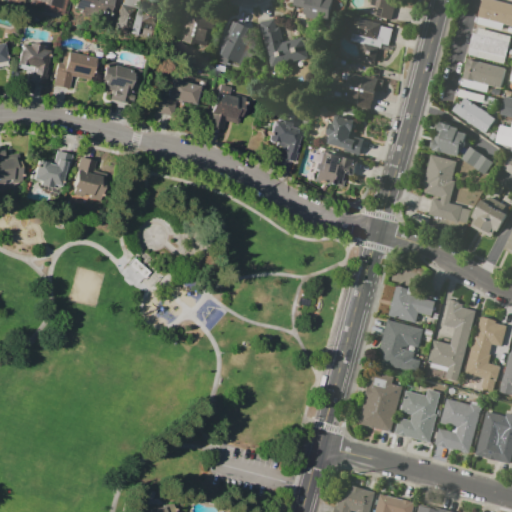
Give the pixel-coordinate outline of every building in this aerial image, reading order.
[(66,0),(64,10),(44,5),(45,2),(38,0),(66,0)] [(75,8),(77,0),(113,0),(110,13),(92,8),(91,13),(86,11),(86,13),(81,12),(81,10),(75,8)] [(113,30),(120,4),(122,5),(123,0),(140,0),(140,1),(145,2),(144,7),(158,11),(150,39),(136,35),(136,36),(113,30)] [(293,0),(293,5),(306,7),(304,18),(327,22),(331,0),(293,0)] [(365,14),(367,4),(371,5),(371,2),(369,2),(369,0),(396,0),(391,20),(365,14)] [(482,0),(495,0),(511,4),(511,25),(503,24),(501,30),(477,24),(478,17),(477,17),(482,0)] [(185,9),(214,16),(208,46),(196,43),(196,44),(180,41),(182,30),(181,30),(183,23),(181,23),(185,9)] [(355,17),(381,24),(380,26),(392,29),(388,44),(381,42),(380,48),(378,48),(374,62),(360,58),(364,44),(351,41),(352,33),(351,33),(355,17)] [(259,22),(274,19),(276,28),(279,27),(283,42),(303,37),(307,59),(278,65),(281,78),(276,79),(274,79),(273,78),(271,77),(271,76),(259,22)] [(219,54),(221,50),(219,49),(233,21),(237,23),(238,22),(250,28),(245,38),(254,42),(242,65),(219,54)] [(511,37),(503,64),(468,55),(470,48),(468,48),(473,32),(477,33),(478,28),(511,37)] [(21,44),(29,46),(29,42),(42,45),(41,49),(48,50),(44,68),(47,68),(43,83),(30,80),(32,71),(16,67),(21,44)] [(63,51),(94,58),(90,80),(71,76),(68,90),(53,87),(56,72),(54,72),(56,62),(61,63),(63,51)] [(463,79),(465,69),(464,69),(467,59),(505,68),(500,88),(488,85),(487,92),(461,86),(463,79)] [(106,61),(115,63),(115,66),(121,67),(122,65),(133,67),(124,105),(110,101),(112,91),(99,88),(101,80),(100,80),(102,71),(104,71),(106,61)] [(340,99),(345,82),(347,83),(350,72),(364,76),(377,79),(374,90),(376,91),(373,101),(371,100),(368,113),(355,110),(357,105),(350,103),(350,101),(340,99)] [(171,79),(199,86),(194,105),(175,100),(171,117),(156,113),(160,97),(166,98),(171,79)] [(207,126),(215,95),(217,96),(220,84),(230,87),(228,96),(234,97),(235,95),(245,98),(237,123),(224,120),(222,130),(207,126)] [(464,98),(457,97),(459,90),(481,96),(479,101),(480,101),(493,109),(490,114),(496,118),(486,133),(472,123),(471,125),(463,119),(464,118),(453,110),(457,103),(460,104),(464,98)] [(511,117),(500,114),(504,96),(511,97),(511,117)] [(279,157),(282,147),(276,145),(277,142),(268,139),(273,121),(281,123),(282,119),(285,120),(287,113),(294,115),(292,122),(295,123),(294,126),(300,128),(296,146),(298,146),(294,162),(279,157)] [(328,144),(330,136),(327,135),(330,123),(333,123),(335,115),(355,121),(353,130),(355,131),(354,137),(363,139),(359,155),(344,151),(344,148),(328,144)] [(500,125),(510,128),(511,121),(511,151),(511,147),(495,142),(500,125)] [(432,150),(432,148),(429,148),(432,137),(435,138),(439,122),(451,125),(451,126),(458,128),(457,131),(465,133),(464,140),(465,147),(461,150),(459,150),(458,156),(444,152),(444,153),(432,150)] [(488,138),(492,132),(496,135),(492,141),(488,138)] [(0,145),(4,145),(5,156),(15,154),(17,168),(20,168),(21,180),(11,182),(11,179),(5,180),(6,183),(0,183),(0,145)] [(461,159),(470,147),(493,163),(484,175),(461,159)] [(60,187),(52,185),(51,188),(39,185),(40,182),(32,180),(37,160),(46,162),(47,160),(53,162),(56,151),(71,154),(67,171),(65,170),(60,187)] [(315,180),(317,170),(320,171),(324,154),(327,155),(327,152),(355,159),(353,165),(356,166),(353,177),(344,175),(341,187),(315,180)] [(423,185),(430,155),(456,161),(451,180),(454,181),(449,203),(462,206),(461,208),(470,210),(467,223),(458,221),(458,222),(428,215),(433,198),(440,200),(441,197),(424,193),(426,186),(423,185)] [(510,156),(511,157),(511,174),(502,169),(510,156)] [(72,188),(80,157),(95,161),(93,170),(106,174),(99,200),(89,197),(89,195),(83,193),(83,196),(72,193),(74,188),(72,188)] [(470,226),(474,219),(472,217),(482,199),(490,204),(489,206),(497,210),(498,209),(508,215),(498,232),(495,230),(491,237),(470,226)] [(511,253),(503,249),(511,231),(511,253)] [(128,264),(134,258),(148,270),(143,277),(128,264)] [(388,316),(396,287),(401,288),(401,287),(407,289),(408,288),(414,289),(413,292),(419,293),(418,297),(435,301),(431,316),(418,312),(415,323),(388,316)] [(434,340),(450,344),(454,328),(443,325),(450,299),(459,302),(459,303),(462,304),(462,307),(476,310),(458,381),(448,378),(447,371),(431,367),(432,364),(428,363),(434,340)] [(465,373),(467,364),(465,364),(467,353),(470,354),(474,336),(475,337),(480,316),(496,320),(495,323),(506,326),(501,347),(492,344),(489,354),(491,355),(489,363),(500,366),(496,381),(495,381),(492,391),(481,388),(483,381),(472,378),(473,375),(465,373)] [(387,320),(423,329),(418,348),(408,345),(407,350),(415,352),(413,359),(420,361),(416,373),(376,362),(387,320)] [(511,395),(499,392),(510,352),(511,352),(511,348),(511,395)] [(358,423),(365,400),(364,399),(372,371),(394,377),(392,384),(402,387),(397,406),(395,405),(392,417),(394,418),(390,432),(358,423)] [(395,433),(399,417),(410,420),(411,415),(398,411),(400,405),(402,405),(406,390),(426,396),(428,389),(440,392),(434,414),(436,414),(429,442),(395,433)] [(431,459),(435,444),(434,444),(439,428),(452,431),(453,426),(440,423),(440,421),(439,421),(441,410),(443,410),(444,405),(443,404),(444,399),(446,399),(446,398),(470,404),(470,403),(472,404),(472,400),(481,402),(468,453),(448,448),(445,462),(431,459)] [(475,455),(486,411),(511,418),(511,413),(511,440),(509,440),(510,436),(501,434),(498,444),(511,447),(511,456),(510,464),(475,455)] [(333,511),(335,506),(337,507),(339,499),(344,484),(375,493),(370,511),(333,511)] [(374,511),(380,494),(415,503),(412,511),(374,511)]
